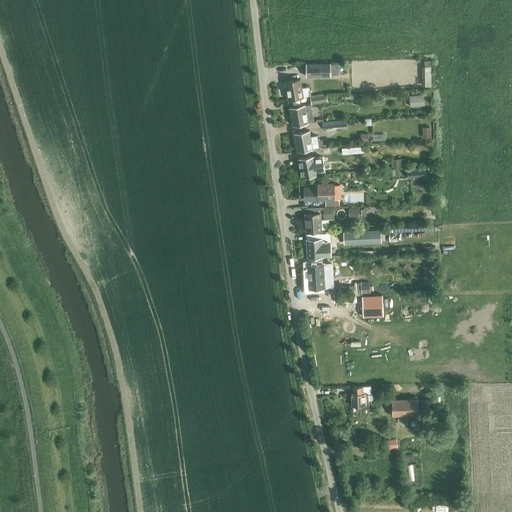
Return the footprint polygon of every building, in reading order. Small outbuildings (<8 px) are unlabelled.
[(330,63),(306,63),(306,77),(330,76),(330,63)] [(309,86),(302,87),(300,79),(285,81),(288,99),(310,95),(309,86)] [(341,85),(341,93),(351,92),(350,84),(341,85)] [(332,95),(327,96),(326,94),(310,97),(311,104),(328,101),(328,100),(333,99),(332,95)] [(409,95),(410,106),(424,104),(423,94),(409,95)] [(290,107),(294,125),(308,122),(305,104),(290,107)] [(322,121),(323,128),(348,126),(347,119),(322,121)] [(317,135),(311,136),(310,130),(295,132),(298,151),(319,147),(317,135)] [(361,133),(361,142),(369,141),(368,133),(361,133)] [(314,156),(299,158),(302,177),(317,174),(317,173),(324,172),(321,156),(314,157),(314,156)] [(392,159),(393,168),(407,167),(406,158),(392,159)] [(393,169),(393,178),(402,177),(402,169),(393,169)] [(425,177),(424,169),(408,169),(408,177),(425,177)] [(305,199),(335,200),(335,183),(318,183),(318,187),(305,187),(305,199)] [(323,213),(324,218),(334,218),(334,206),(323,207),(323,213)] [(306,214),(305,214),(306,233),(320,232),(320,229),(330,228),(329,219),(320,219),(319,213),(323,213),(323,207),(305,207),(306,214)] [(380,230),(343,232),(344,244),(381,242),(380,230)] [(325,233),(306,234),(306,240),(307,257),(322,257),(329,257),(329,239),(326,239),(325,233)] [(331,263),(307,264),(308,288),(328,287),(328,277),(332,277),(331,263)] [(362,295),(363,316),(383,315),(382,294),(362,295)] [(375,385),(377,378),(370,376),(368,384),(375,385)] [(361,412),(369,412),(368,393),(371,393),(371,385),(353,386),(353,393),(351,393),(352,405),(360,405),(361,412)] [(430,398),(418,399),(418,397),(392,398),(393,407),(388,407),(388,414),(392,414),(393,415),(409,415),(409,420),(417,420),(417,414),(419,414),(419,410),(430,410),(430,398)] [(385,439),(387,449),(398,447),(396,438),(385,439)]
